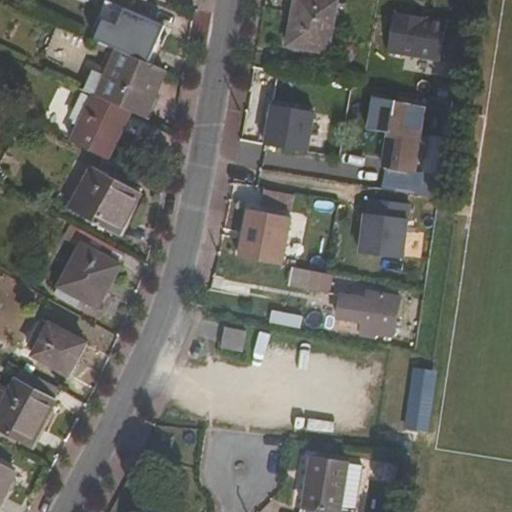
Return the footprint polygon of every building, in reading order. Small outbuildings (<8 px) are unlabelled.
[(294,0),(286,47),(327,54),(337,1),(331,0),(294,0)] [(123,13),(110,8),(96,40),(118,50),(151,64),(168,25),(125,7),(123,13)] [(447,22),(395,13),(388,52),(440,61),(447,22)] [(133,112),(147,118),(168,71),(151,64),(118,50),(97,96),(133,112)] [(97,96),(93,94),(71,143),(110,162),(133,112),(97,96)] [(315,107),(270,99),(263,140),(308,148),(315,107)] [(442,130),(435,129),(427,185),(441,187),(450,131),(454,103),(440,100),(438,113),(444,114),(442,130)] [(382,167),(414,173),(424,108),(394,103),(382,167)] [(458,215),(471,217),(486,116),(474,114),(458,215)] [(119,237),(142,195),(91,168),(68,210),(119,237)] [(261,207),(291,213),(294,195),(264,190),(261,207)] [(409,215),(362,209),(357,249),(404,254),(409,215)] [(291,217),(248,210),(240,258),(283,265),(291,217)] [(58,289),(97,310),(128,253),(88,232),(58,289)] [(289,285),(333,292),(336,274),(292,266),(289,285)] [(400,297),(365,292),(364,298),(341,294),(337,319),(361,323),(359,332),(393,338),(400,297)] [(411,299),(406,324),(419,327),(423,301),(411,299)] [(271,308),(268,322),(299,327),(302,313),(271,308)] [(69,376),(87,343),(51,323),(33,357),(69,376)] [(221,348),(242,353),(246,332),(225,328),(221,348)] [(406,428),(420,430),(430,369),(416,366),(406,428)] [(43,417),(47,419),(62,391),(21,369),(8,394),(0,389),(0,429),(28,445),(43,417)] [(302,511),(341,511),(350,464),(312,457),(302,511)] [(0,504),(16,474),(0,465),(0,504)]
